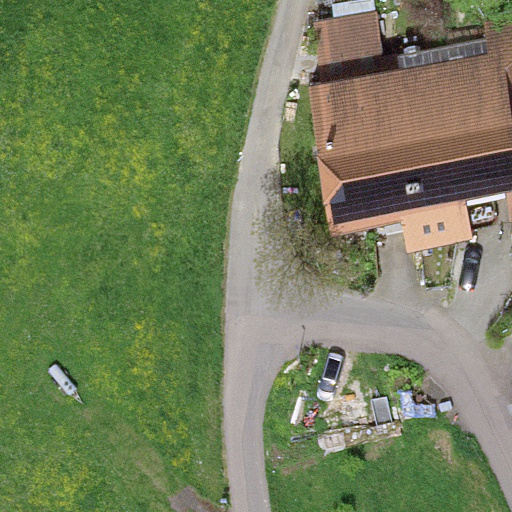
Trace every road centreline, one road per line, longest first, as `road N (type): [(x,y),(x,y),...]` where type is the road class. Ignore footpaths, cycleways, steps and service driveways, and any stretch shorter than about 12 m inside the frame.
road 1 (residential): [(511,464),(464,366),(424,333),(358,312),(244,312)]
road 2 (residential): [(294,0),(268,118),(244,312)]
road 3 (residential): [(244,312),(241,422),(252,511)]
